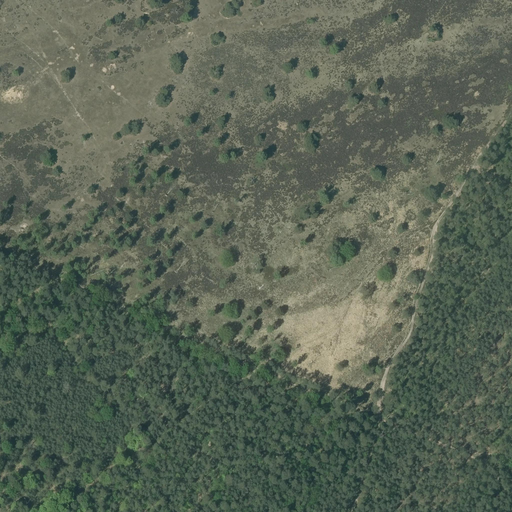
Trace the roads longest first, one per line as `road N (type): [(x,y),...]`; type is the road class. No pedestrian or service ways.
road 1 (unknown): [(0,255),(377,418)]
road 2 (track): [(378,409),(442,210),(511,111)]
road 3 (track): [(260,370),(50,511)]
